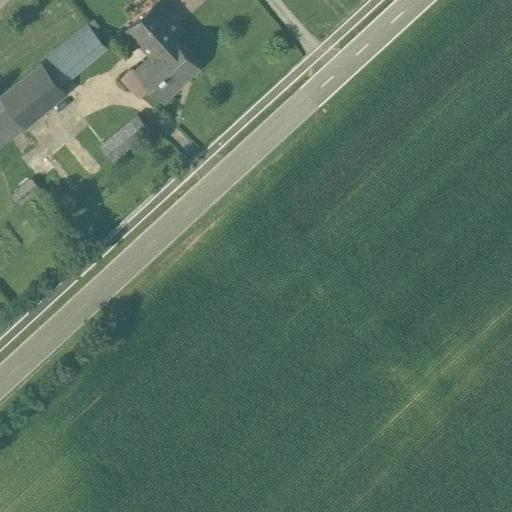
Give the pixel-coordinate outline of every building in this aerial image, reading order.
[(156,2),(127,28),(152,55),(172,37),(181,30),(156,2)] [(87,23),(41,62),(60,86),(107,47),(87,23)] [(152,55),(136,70),(161,99),(169,92),(198,65),(172,37),(152,55)] [(60,86),(41,62),(5,91),(0,95),(25,125),(26,126),(66,93),(60,86)] [(0,95),(0,145),(25,125),(0,95)] [(137,114),(100,145),(112,160),(150,129),(137,114)] [(86,128),(51,157),(97,212),(132,183),(112,160),(100,145),(86,128)] [(32,179),(12,195),(20,205),(39,189),(32,179)]
